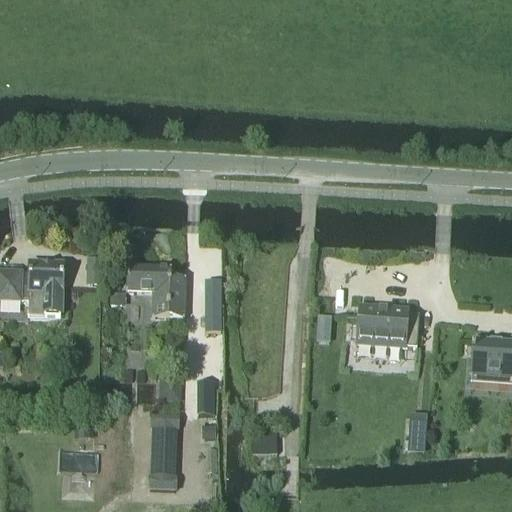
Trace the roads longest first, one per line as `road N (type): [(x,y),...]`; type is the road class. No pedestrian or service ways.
road 1 (tertiary): [(192,163),(69,162),(0,174)]
road 2 (tertiary): [(442,176),(308,169)]
